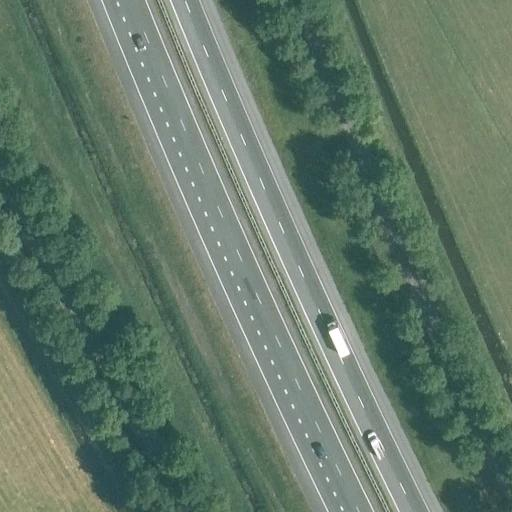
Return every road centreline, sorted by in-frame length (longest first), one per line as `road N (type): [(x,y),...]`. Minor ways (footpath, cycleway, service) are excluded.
road 1 (motorway): [(410,511),(233,135),(179,0)]
road 2 (motorway): [(130,0),(357,511)]
road 3 (unclassified): [(511,510),(437,361),(291,0)]
road 4 (tertiary): [(181,511),(0,186)]
